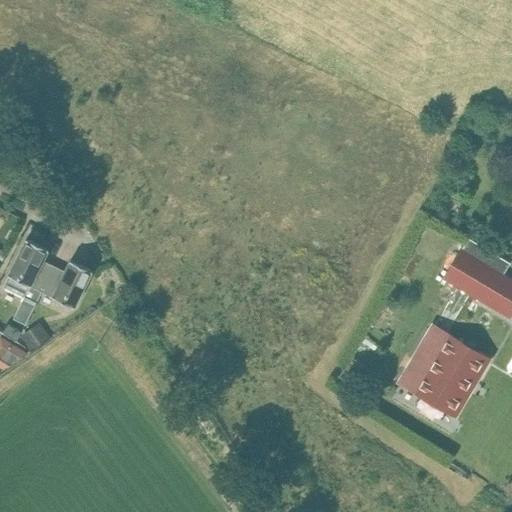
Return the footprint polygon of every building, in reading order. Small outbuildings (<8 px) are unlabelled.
[(27,238),(3,287),(23,297),(29,285),(42,291),(53,266),(43,261),(49,249),(27,238)] [(511,279),(460,249),(443,275),(511,317),(511,315),(511,279)] [(52,296),(56,298),(74,307),(92,270),(70,259),(64,272),(53,266),(42,291),(53,296),(52,296)] [(21,328),(6,319),(0,330),(15,339),(21,328)] [(22,335),(34,351),(52,337),(40,322),(22,335)] [(399,381),(456,414),(488,359),(431,326),(399,381)] [(354,354),(336,381),(360,397),(378,370),(354,354)]
